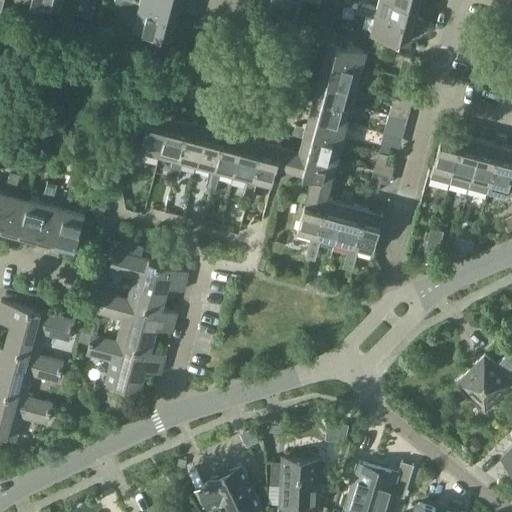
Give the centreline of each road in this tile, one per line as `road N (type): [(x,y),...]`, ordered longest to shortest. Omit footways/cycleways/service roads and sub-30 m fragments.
road 1 (residential): [(196,104),(289,127),(315,29),(224,3)]
road 2 (residential): [(511,510),(345,360)]
road 3 (residential): [(0,501),(188,412)]
road 4 (residential): [(407,297),(393,230),(432,99)]
road 5 (residential): [(188,412),(345,360)]
road 6 (residential): [(188,412),(176,381),(208,260)]
